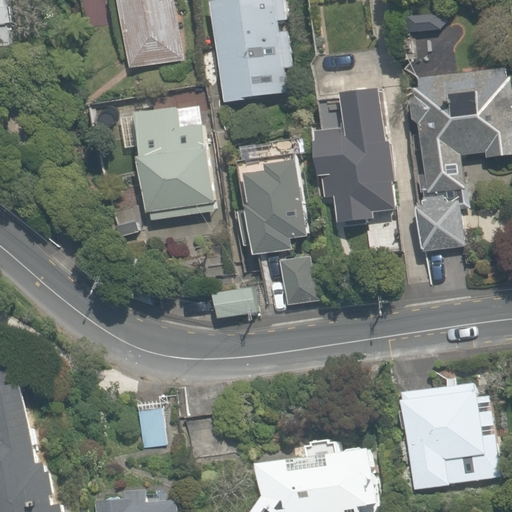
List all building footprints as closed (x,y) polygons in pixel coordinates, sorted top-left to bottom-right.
[(0,0),(0,38),(8,37),(0,0)] [(78,0),(85,32),(118,26),(126,71),(185,60),(173,0),(78,0)] [(286,0),(204,0),(228,99),(305,81),(286,0)] [(416,125),(423,196),(413,198),(419,253),(470,248),(461,160),(511,155),(511,72),(511,68),(399,80),(404,126),(416,125)] [(392,207),(372,87),(336,93),(341,124),(305,130),(312,171),(324,169),(333,224),(373,217),(372,210),(392,207)] [(195,99),(128,114),(150,221),(217,207),(195,99)] [(263,174),(241,177),(252,254),(290,249),(288,236),(304,234),(293,159),(261,163),(263,174)] [(314,254),(280,259),(287,305),(321,300),(314,254)] [(472,380),(396,394),(413,493),(505,477),(497,434),(482,436),(480,426),(493,424),(490,409),(478,411),(472,380)] [(0,511),(46,511),(14,384),(0,387),(0,511)] [(124,402),(124,443),(165,443),(166,402),(124,402)] [(372,500),(364,452),(250,464),(253,501),(244,511),(338,511),(339,508),(372,500)] [(118,498),(101,500),(102,511),(171,511),(170,500),(141,503),(140,490),(117,492),(118,498)]
